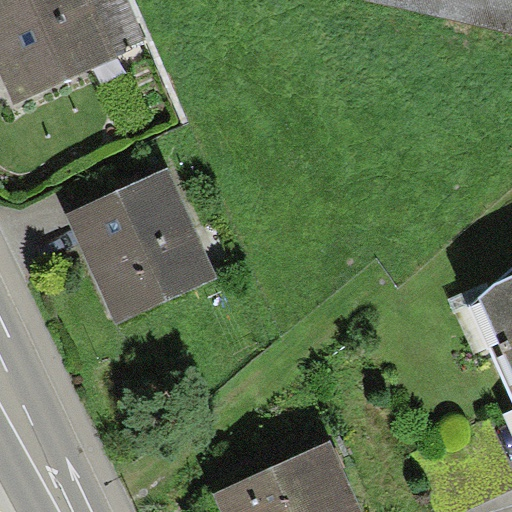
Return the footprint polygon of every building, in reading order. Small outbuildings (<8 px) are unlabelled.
[(0,0),(0,68),(15,100),(146,39),(127,0),(0,0)] [(511,0),(362,0),(511,37),(511,0)] [(171,170),(70,214),(116,322),(218,278),(171,170)] [(511,268),(494,284),(463,297),(511,408),(511,268)] [(358,511),(334,448),(221,499),(226,511),(358,511)]
